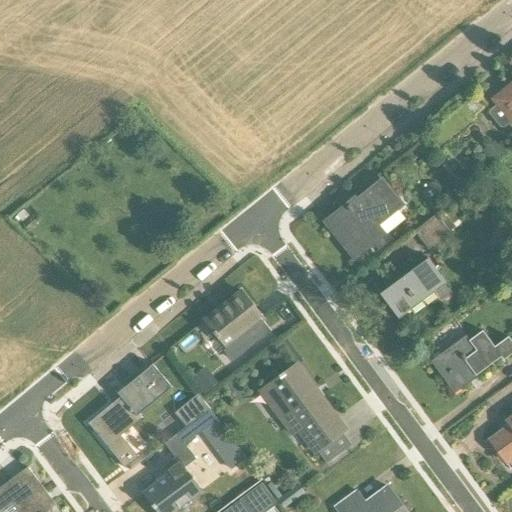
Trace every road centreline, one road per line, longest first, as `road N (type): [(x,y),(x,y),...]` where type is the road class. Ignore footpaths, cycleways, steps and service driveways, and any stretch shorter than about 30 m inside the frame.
road 1 (residential): [(472,511),(257,219)]
road 2 (residential): [(257,219),(511,8)]
road 3 (residential): [(23,408),(257,219)]
road 4 (residential): [(101,511),(23,408)]
